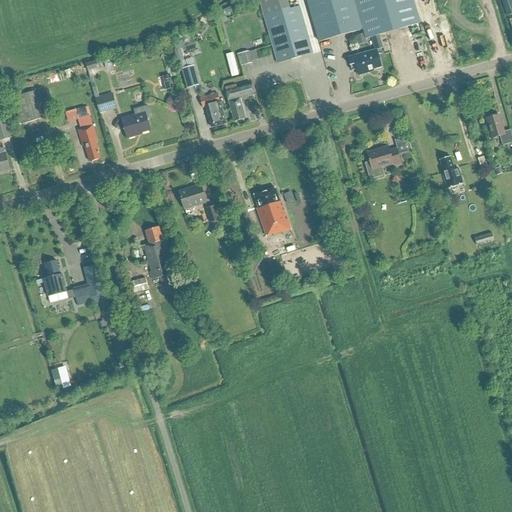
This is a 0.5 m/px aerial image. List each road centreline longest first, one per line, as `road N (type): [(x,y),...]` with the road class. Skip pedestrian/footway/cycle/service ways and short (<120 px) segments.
road 1 (tertiary): [(87,183),(511,58)]
road 2 (unclassified): [(190,511),(87,183)]
